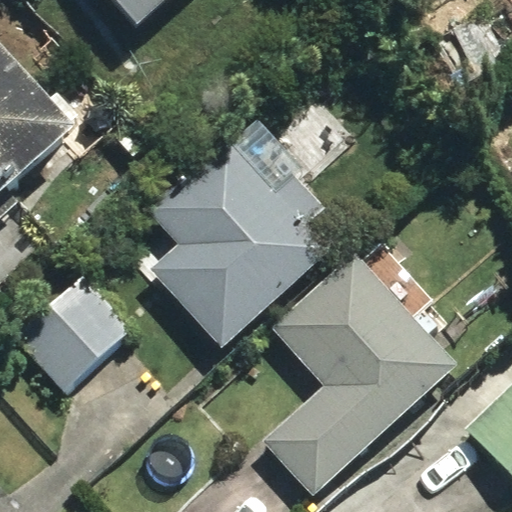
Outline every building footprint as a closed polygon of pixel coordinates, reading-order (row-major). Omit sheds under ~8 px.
[(118,0),(136,19),(158,0),(118,0)] [(0,42),(0,184),(71,119),(0,42)] [(150,268),(221,346),(329,248),(223,130),(141,204),(177,242),(150,268)] [(262,437),(313,493),(457,362),(352,250),(270,322),(322,382),(262,437)] [(11,335),(63,390),(130,324),(78,271),(11,335)] [(511,380),(464,425),(511,475),(511,380)]
